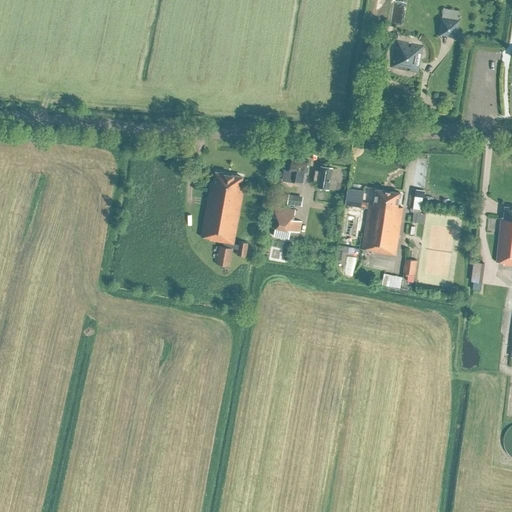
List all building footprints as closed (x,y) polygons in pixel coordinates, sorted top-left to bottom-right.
[(456,37),(459,20),(441,17),(439,35),(456,37)] [(423,68),(418,40),(390,45),(395,73),(404,71),(404,68),(414,66),(414,69),(423,68)] [(305,183),(309,159),(291,156),(289,169),(290,169),(290,171),(284,170),(283,180),(305,183)] [(328,188),(331,167),(321,165),(320,170),(315,169),(314,179),(318,180),(317,186),(328,188)] [(240,189),(242,176),(216,172),(213,184),(210,184),(201,236),(210,238),(209,239),(224,242),(223,246),(219,245),(216,263),(229,266),(232,248),(238,249),(237,254),(246,256),(248,242),(239,240),(238,244),(233,243),(243,189),(240,189)] [(415,187),(413,206),(424,207),(426,188),(415,187)] [(397,206),(400,192),(376,188),(374,203),(369,202),(361,201),(360,206),(365,207),(368,208),(362,248),(372,249),(371,251),(395,254),(402,207),(397,206)] [(301,205),(302,198),(288,195),(287,202),(301,205)] [(299,232),(301,221),(293,219),(295,209),(273,205),(268,225),(275,227),(274,235),(289,238),(290,230),(299,232)] [(511,206),(504,206),(503,217),(501,217),(496,261),(503,262),(503,264),(511,264),(511,206)] [(416,211),(415,221),(428,221),(428,211),(416,211)] [(346,250),(357,252),(358,246),(341,243),(338,257),(344,258),(346,250)] [(407,280),(413,281),(416,259),(405,258),(403,272),(408,273),(407,280)] [(482,282),(485,262),(474,261),(471,281),(482,282)] [(385,283),(403,286),(405,275),(387,271),(385,283)] [(484,293),(495,294),(497,283),(485,282),(484,293)]
